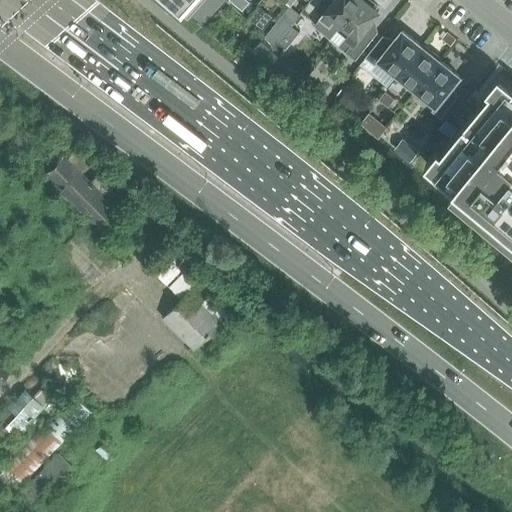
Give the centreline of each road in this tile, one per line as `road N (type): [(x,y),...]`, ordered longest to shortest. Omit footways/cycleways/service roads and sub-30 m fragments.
road 1 (trunk): [(0,43),(511,432)]
road 2 (trunk): [(511,362),(69,11)]
